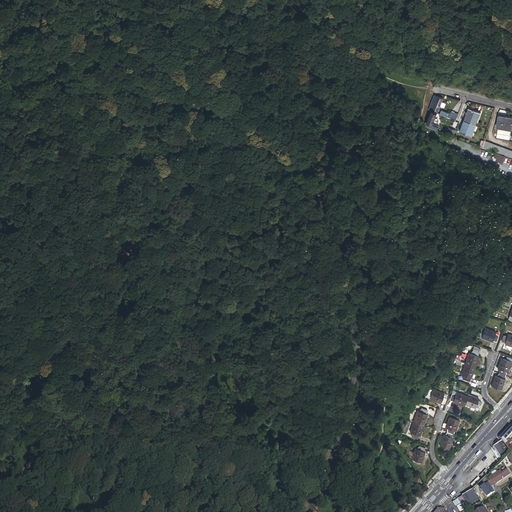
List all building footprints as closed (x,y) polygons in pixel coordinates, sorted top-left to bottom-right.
[(438,97),(432,111),(437,113),(440,105),(442,101),(443,98),(438,96),(438,97)] [(481,113),(468,108),(467,112),(466,111),(465,113),(467,113),(464,120),(477,124),(481,113)] [(437,113),(432,111),(427,123),(431,125),(432,125),(437,113)] [(455,121),(458,114),(451,111),(450,114),(448,118),(455,121)] [(496,127),(498,127),(511,130),(511,124),(511,117),(498,115),(496,127)] [(477,124),(464,120),(460,132),(473,137),(477,124)] [(511,130),(498,127),(496,138),(509,140),(511,130)] [(483,147),(495,152),(505,156),(510,158),(511,158),(511,150),(485,141),(484,142),(483,147)] [(505,156),(495,152),(494,156),(497,157),(497,158),(500,159),(499,162),(502,164),(505,156)] [(497,332),(498,330),(486,326),(483,335),(483,336),(495,340),(495,338),(498,339),(500,333),(497,332)] [(511,343),(511,332),(509,332),(508,335),(505,334),(503,339),(506,340),(506,342),(511,343)] [(470,351),(466,362),(477,365),(480,354),(479,353),(480,350),(475,348),(473,352),(470,351)] [(501,367),(500,370),(506,372),(507,369),(509,369),(511,359),(511,358),(503,355),(499,366),(501,367)] [(477,365),(466,362),(463,372),(466,373),(464,377),(470,379),(471,375),(473,375),(477,365)] [(506,372),(500,370),(499,374),(496,373),(493,384),(502,387),(506,376),(505,376),(506,372)] [(446,391),(436,387),(435,390),(431,388),(429,395),(433,396),(432,397),(442,401),(443,399),(447,401),(448,396),(445,394),(446,391)] [(455,401),(466,404),(467,402),(469,395),(459,391),(458,394),(454,393),(453,398),(456,399),(455,401)] [(480,396),(470,393),(469,395),(467,402),(477,406),(476,408),(480,409),(481,406),(483,400),(479,399),(480,396)] [(417,420),(427,424),(431,412),(429,412),(430,408),(425,406),(423,410),(421,409),(417,420)] [(450,426),(449,430),(455,432),(456,428),(458,429),(462,418),(452,415),(449,426),(450,426)] [(424,433),(427,424),(417,420),(414,430),(416,430),(415,434),(421,436),(422,433),(424,433)] [(500,438),(505,443),(506,441),(511,434),(511,427),(511,426),(507,432),(500,438)] [(455,432),(449,430),(448,433),(446,433),(442,443),(452,447),(455,436),(454,435),(455,432)] [(500,447),(496,450),(502,458),(510,452),(502,442),(498,444),(500,447)] [(428,446),(422,444),(421,447),(418,446),(414,457),(425,460),(428,450),(427,449),(428,446)] [(510,475),(507,471),(502,474),(501,472),(498,473),(492,477),(496,484),(510,475)] [(494,492),(491,488),(488,484),(485,486),(492,494),(494,492)] [(492,494),(485,486),(481,489),(487,497),(492,494)] [(481,503),(474,491),(464,498),(471,509),(481,503)] [(464,498),(453,504),(458,511),(465,511),(471,509),(464,498)]
